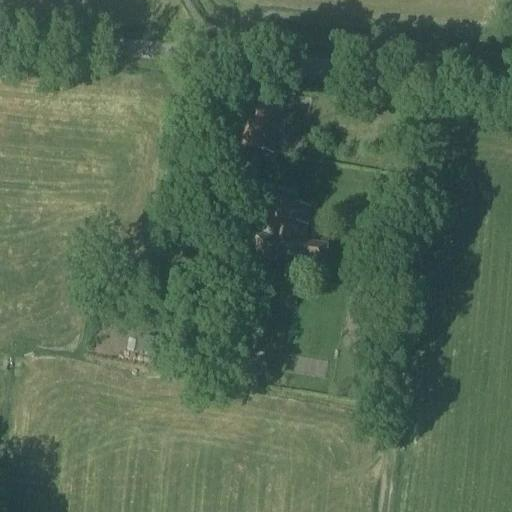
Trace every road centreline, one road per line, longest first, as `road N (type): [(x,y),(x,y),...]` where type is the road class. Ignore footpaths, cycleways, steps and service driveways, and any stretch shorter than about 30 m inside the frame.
road 1 (unclassified): [(511,88),(0,38)]
road 2 (track): [(430,80),(387,511)]
